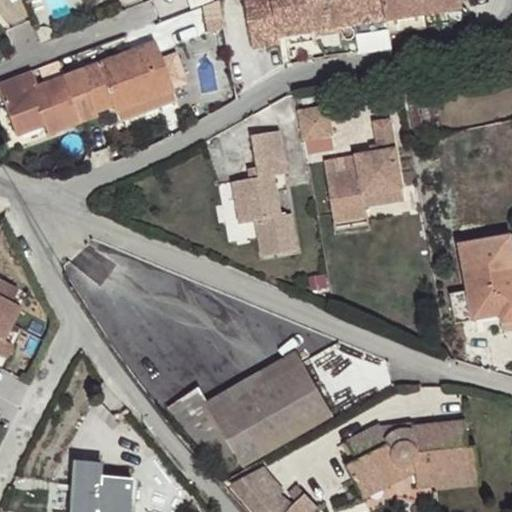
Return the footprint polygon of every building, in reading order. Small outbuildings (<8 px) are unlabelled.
[(314,33),(354,26),(349,0),(244,0),(253,48),(282,44),(281,38),(290,36),(314,33)] [(349,0),(354,26),(387,22),(383,0),(349,0)] [(389,31),(389,32),(427,26),(425,15),(422,0),(383,0),(387,22),(389,31)] [(422,0),(425,15),(464,9),(462,0),(422,0)] [(387,22),(354,26),(356,36),(389,31),(387,22)] [(314,33),(290,36),(291,46),(315,42),(314,33)] [(154,42),(64,76),(78,113),(93,107),(95,113),(113,105),(116,113),(145,102),(142,95),(171,85),(154,42)] [(78,113),(64,76),(38,86),(32,72),(0,83),(0,92),(9,117),(30,109),(41,114),(41,116),(45,125),(78,113)] [(173,91),(171,85),(142,95),(145,102),(173,91)] [(433,99),(409,104),(415,134),(440,129),(433,99)] [(148,111),(145,102),(116,113),(120,122),(148,111)] [(327,105),(298,111),(303,140),(333,135),(327,105)] [(30,109),(9,117),(13,127),(41,116),(41,114),(30,109)] [(391,119),(373,123),(377,145),(378,152),(371,152),(355,156),(358,170),(317,178),(327,225),(370,218),(365,192),(403,185),(391,119)] [(286,173),(279,130),(251,135),(257,168),(259,177),(249,178),(232,181),(240,224),(255,220),(258,236),(262,256),(297,250),(291,214),(281,215),(274,175),(286,173)] [(259,177),(257,168),(248,169),(249,178),(259,177)] [(403,185),(365,192),(368,203),(405,196),(403,185)] [(511,245),(510,236),(458,246),(467,293),(471,292),(476,321),(499,317),(501,325),(511,322),(511,245)] [(0,329),(5,332),(14,316),(4,311),(12,297),(0,290),(0,329)] [(471,292),(467,293),(463,293),(468,323),(476,321),(471,292)] [(511,322),(501,325),(502,334),(511,332),(511,322)] [(229,390),(235,401),(301,361),(294,351),(229,390)] [(198,388),(165,409),(217,467),(236,454),(244,467),(332,416),(301,361),(235,401),(229,390),(207,403),(198,388)] [(385,440),(380,428),(378,425),(346,441),(356,461),(346,466),(359,494),(381,482),(385,489),(406,478),(401,466),(404,468),(406,468),(409,468),(411,467),(414,465),(415,473),(417,490),(434,487),(434,482),(480,475),(477,447),(468,447),(466,421),(411,428),(412,430),(385,440)] [(410,423),(380,428),(385,440),(412,430),(411,428),(410,423)] [(290,511),(311,511),(317,507),(297,487),(278,453),(229,481),(255,511),(288,511),(289,511),(290,511)] [(100,483),(101,475),(101,467),(77,464),(73,511),(129,511),(132,486),(100,483)] [(406,478),(415,473),(414,465),(411,467),(409,468),(406,468),(404,468),(401,466),(406,478)] [(132,479),(101,475),(100,483),(132,486),(132,479)] [(480,485),(480,475),(434,482),(434,487),(435,492),(480,485)] [(381,482),(359,494),(362,501),(385,489),(381,482)]
